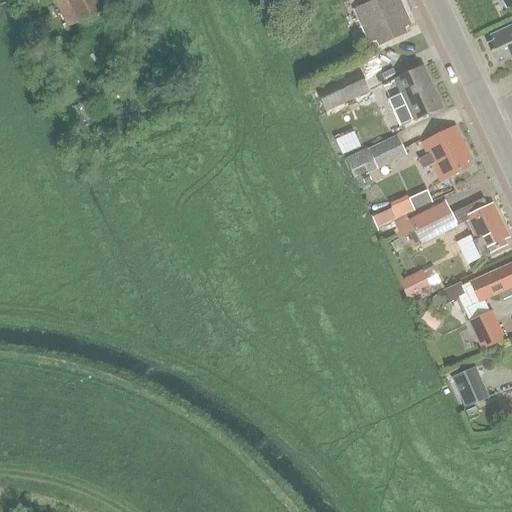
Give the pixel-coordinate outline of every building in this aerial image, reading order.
[(104,11),(98,0),(56,0),(69,27),(104,11)] [(405,29),(412,26),(400,0),(381,0),(355,12),(370,44),(378,41),(380,46),(407,34),(405,29)] [(511,0),(503,0),(508,9),(511,7),(511,0)] [(511,27),(495,36),(498,41),(489,45),(497,60),(503,58),(505,63),(511,59),(511,27)] [(424,68),(396,82),(402,95),(388,101),(400,127),(414,121),(415,122),(443,109),(424,68)] [(347,78),(314,93),(325,116),(363,99),(357,85),(351,88),(347,78)] [(166,84),(155,88),(166,115),(177,110),(166,84)] [(470,169),(467,164),(473,161),(456,128),(423,145),(429,156),(420,160),(425,170),(434,165),(442,183),(470,169)] [(345,160),(354,181),(406,157),(396,137),(345,160)] [(368,176),(361,179),(364,185),(371,182),(368,176)] [(406,202),(412,215),(430,206),(424,194),(406,202)] [(484,200),(452,216),(458,227),(469,222),(467,219),(477,214),(488,208),(484,200)] [(446,204),(408,223),(414,235),(421,248),(458,229),(458,227),(452,216),(446,204)] [(477,214),(467,219),(469,222),(476,236),(471,238),(481,257),(481,258),(506,246),(504,241),(510,238),(494,205),(488,208),(477,214)] [(406,217),(393,223),(402,241),(414,235),(408,223),(406,217)] [(471,237),(456,244),(467,265),(481,258),(481,257),(471,238),(471,237)] [(475,283),(472,284),(481,303),(484,302),(499,295),(502,302),(511,297),(511,267),(509,269),(507,268),(475,283)] [(422,272),(399,283),(408,301),(431,291),(430,289),(422,272)] [(465,296),(459,299),(470,325),(490,316),(484,302),(481,303),(472,284),(461,289),(465,296)] [(461,289),(459,285),(438,295),(443,306),(459,299),(465,296),(461,289)] [(445,319),(430,308),(421,320),(436,331),(445,319)] [(470,325),(469,326),(482,354),(505,343),(492,315),(490,316),(470,325)] [(475,369),(451,380),(465,411),(489,400),(475,369)]
